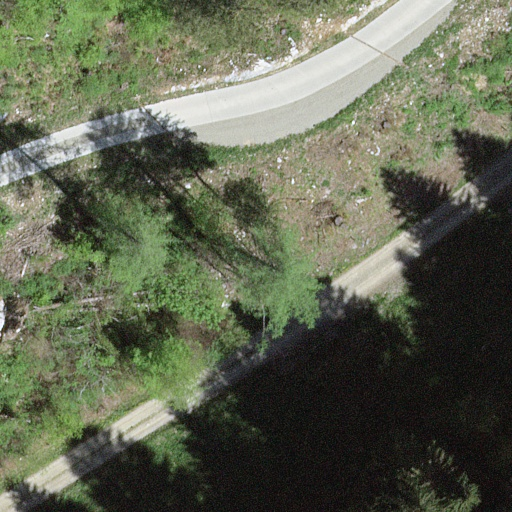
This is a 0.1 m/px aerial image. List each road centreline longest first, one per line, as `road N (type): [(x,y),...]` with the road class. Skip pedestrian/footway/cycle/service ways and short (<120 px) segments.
road 1 (track): [(511,164),(387,261),(4,511)]
road 2 (track): [(456,0),(273,127),(199,135),(119,127),(61,138),(0,169)]
